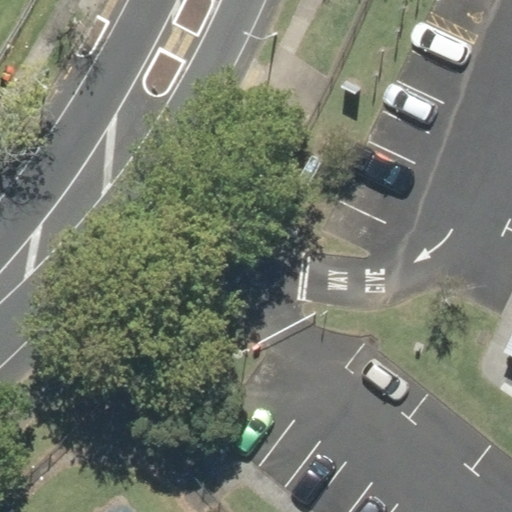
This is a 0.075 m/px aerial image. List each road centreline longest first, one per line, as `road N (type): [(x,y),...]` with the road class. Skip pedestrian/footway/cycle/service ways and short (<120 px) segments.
road 1 (residential): [(240,0),(241,14),(194,111),(114,163)]
road 2 (residential): [(114,163),(128,71),(163,0)]
road 3 (residential): [(114,163),(0,269)]
